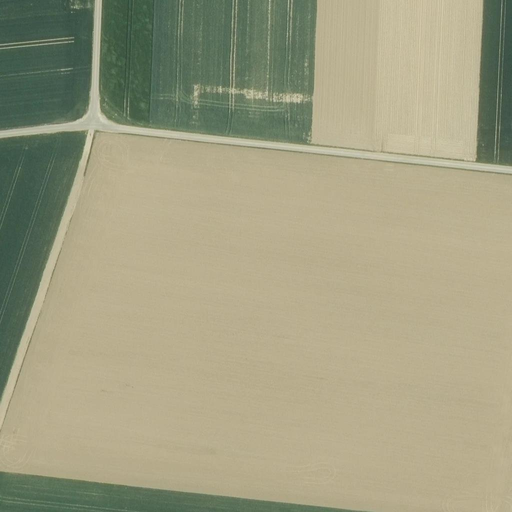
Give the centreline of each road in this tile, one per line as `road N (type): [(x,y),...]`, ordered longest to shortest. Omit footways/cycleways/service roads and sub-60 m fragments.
road 1 (track): [(511,171),(91,126)]
road 2 (track): [(0,410),(91,126)]
road 3 (track): [(97,0),(91,126)]
